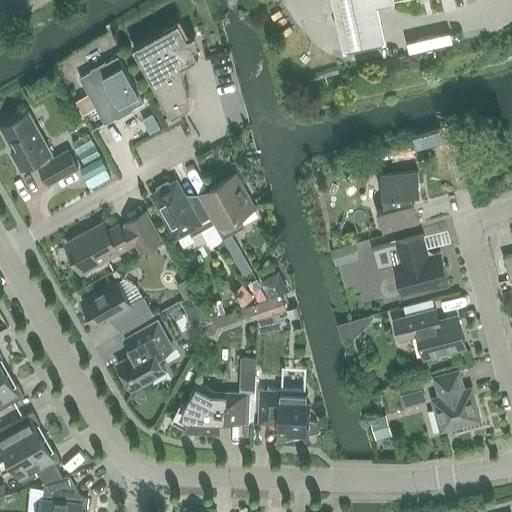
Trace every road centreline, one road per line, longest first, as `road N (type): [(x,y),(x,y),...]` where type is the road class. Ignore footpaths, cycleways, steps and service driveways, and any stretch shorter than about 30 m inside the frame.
road 1 (residential): [(0,260),(105,439),(136,466)]
road 2 (residential): [(136,466),(181,475),(380,480)]
road 3 (residential): [(0,255),(195,145)]
road 4 (residential): [(511,396),(471,239),(481,218),(511,210)]
road 5 (residential): [(511,463),(446,479),(380,480)]
